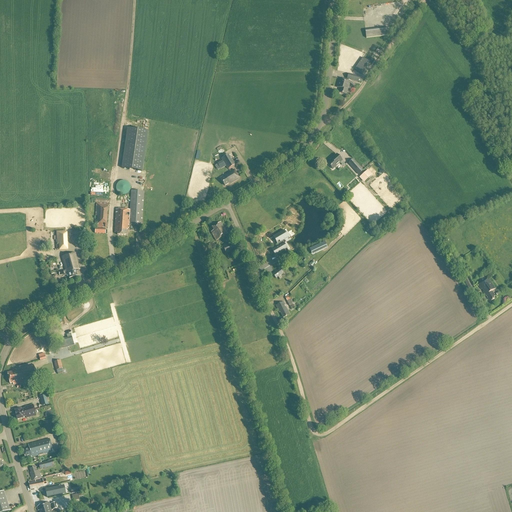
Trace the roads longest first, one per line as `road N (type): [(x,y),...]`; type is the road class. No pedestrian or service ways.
road 1 (track): [(511,305),(317,434),(271,306)]
road 2 (unclassified): [(9,341),(225,202)]
road 3 (unclassified): [(225,202),(282,168),(319,126),(335,0)]
road 4 (track): [(321,121),(352,99),(424,0)]
